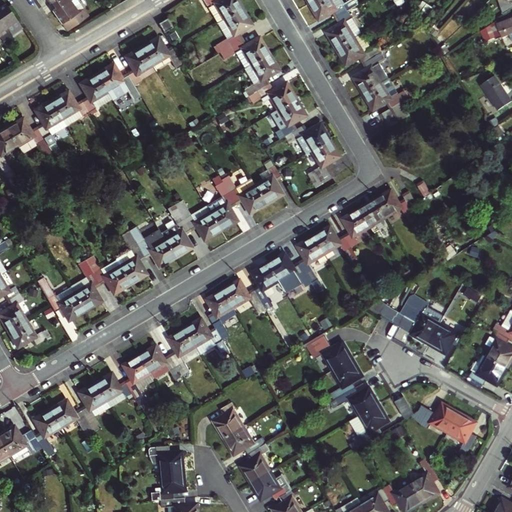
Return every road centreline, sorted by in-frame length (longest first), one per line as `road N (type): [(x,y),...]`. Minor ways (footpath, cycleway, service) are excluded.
road 1 (residential): [(17,388),(366,179),(368,163),(271,0)]
road 2 (residential): [(380,343),(511,418)]
